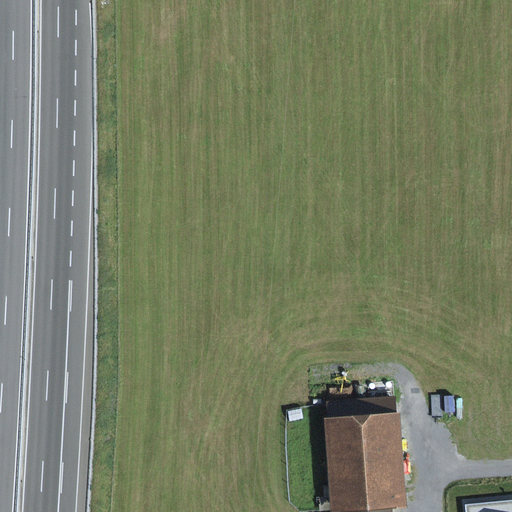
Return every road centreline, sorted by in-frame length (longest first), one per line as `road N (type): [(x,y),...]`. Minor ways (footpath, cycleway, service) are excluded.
road 1 (motorway): [(40,511),(58,0)]
road 2 (motorway): [(13,0),(0,429)]
